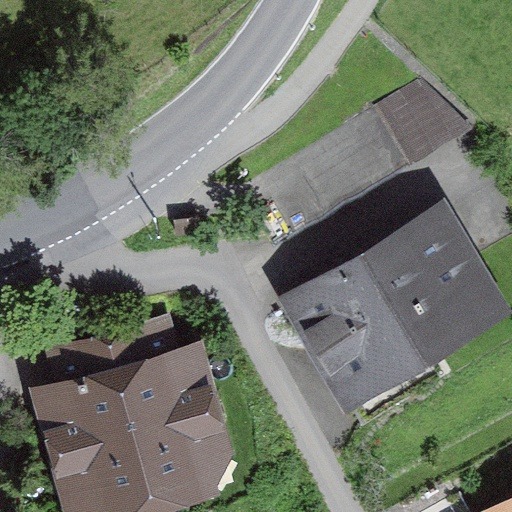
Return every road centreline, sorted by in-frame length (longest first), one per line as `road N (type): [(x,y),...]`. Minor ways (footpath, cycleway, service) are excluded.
road 1 (residential): [(163,183),(354,511)]
road 2 (residential): [(208,131),(250,140),(358,0)]
road 3 (tertiary): [(0,256),(163,183)]
road 4 (tertiary): [(208,131),(288,0)]
